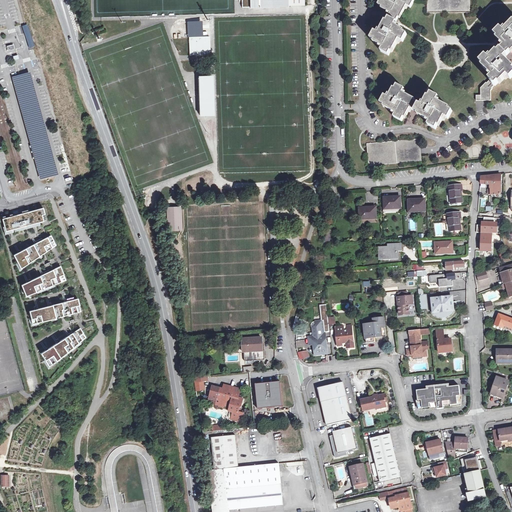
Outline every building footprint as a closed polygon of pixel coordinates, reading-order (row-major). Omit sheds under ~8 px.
[(381,0),(378,5),(385,8),(384,10),(391,14),(387,21),(386,21),(378,33),(375,31),(371,39),(375,41),(374,42),(383,48),(381,51),(389,56),(391,52),(393,53),(400,40),(403,42),(407,34),(400,30),(401,29),(395,26),(399,18),(400,19),(407,6),(411,8),(415,0),(414,0),(381,0)] [(435,13),(472,12),(471,0),(427,0),(427,13),(435,13)] [(485,68),(485,69),(492,76),(489,79),(496,86),(499,83),(500,84),(508,76),(511,79),(511,77),(511,65),(505,58),(511,52),(511,53),(511,52),(511,22),(504,31),(501,28),(495,34),(501,39),(499,41),(504,46),(498,52),(497,51),(489,59),(486,56),(480,62),(485,68)] [(207,37),(190,38),(191,55),(208,55),(207,37)] [(212,115),(212,97),(210,97),(210,95),(212,95),(211,77),(198,77),(200,115),(212,115)] [(477,96),(477,101),(491,100),(491,90),(494,88),(487,82),(481,88),(481,95),(477,96)] [(395,89),(394,88),(390,95),(387,93),(381,103),(385,106),(384,107),(397,114),(395,117),(402,122),(406,114),(408,115),(411,109),(418,113),(422,115),(422,116),(431,121),(428,125),(436,129),(438,125),(440,126),(445,117),(448,119),(453,111),(449,109),(450,108),(437,101),(439,97),(431,93),(429,96),(428,96),(423,105),(415,101),(416,100),(403,93),(405,89),(397,85),(395,89)] [(422,161),(420,139),(367,144),(369,166),(422,161)] [(481,177),(481,184),(490,185),(490,188),(491,188),(491,190),(489,190),(489,194),(491,194),(491,189),(501,189),(501,174),(481,177)] [(452,204),(463,202),(462,196),(462,197),(461,191),(463,190),(462,185),(450,187),(452,204)] [(385,209),(393,208),(393,209),(402,209),(401,197),(384,198),(385,209)] [(410,211),(418,210),(418,211),(426,211),(425,199),(409,200),(410,211)] [(360,219),(368,218),(368,219),(377,219),(376,207),(360,208),(360,219)] [(42,208),(1,218),(5,232),(46,220),(42,208)] [(179,208),(168,208),(168,230),(180,230),(179,208)] [(451,231),(461,230),(460,224),(459,219),(461,218),(461,213),(448,214),(451,231)] [(482,250),(483,251),(483,256),(494,256),(494,243),(492,242),(492,237),(490,237),(491,233),(482,233),(482,250)] [(50,235),(13,255),(20,269),(56,245),(50,235)] [(436,253),(454,252),(453,242),(436,243),(436,253)] [(381,258),(398,257),(398,249),(402,249),(402,243),(389,244),(389,247),(380,247),(381,258)] [(447,270),(457,269),(457,267),(465,267),(464,261),(447,263),(447,270)] [(511,265),(500,268),(505,284),(506,284),(510,297),(511,296),(511,265)] [(60,266),(21,285),(26,298),(66,281),(60,266)] [(487,271),(477,274),(479,281),(489,278),(487,271)] [(455,274),(430,276),(431,283),(437,282),(437,281),(456,280),(455,274)] [(429,308),(428,294),(419,294),(421,309),(429,308)] [(407,296),(399,297),(400,305),(398,305),(399,314),(409,313),(408,304),(413,304),(412,295),(407,296)] [(452,296),(432,298),(433,312),(434,313),(436,314),(437,315),(438,315),(439,316),(441,316),(442,316),(443,316),(444,316),(445,316),(447,316),(448,315),(449,314),(450,313),(451,312),(452,311),(453,310),(452,296)] [(77,299),(29,311),(32,324),(80,311),(77,299)] [(492,302),(485,303),(486,311),(494,309),(492,302)] [(309,337),(310,343),(312,343),(315,343),(316,351),(316,354),(327,353),(326,341),(324,341),(324,339),(323,334),(325,332),(330,332),(327,304),(320,305),(322,321),(316,321),(317,327),(313,327),(314,336),(309,337)] [(495,325),(511,331),(511,318),(499,314),(495,325)] [(375,337),(376,336),(386,335),(384,317),(373,318),(374,323),(364,324),(366,342),(375,341),(375,337)] [(342,343),(346,342),(348,342),(349,348),(354,347),(352,325),(336,327),(338,345),(342,345),(342,343)] [(80,329),(40,353),(49,367),(86,337),(80,329)] [(439,353),(453,351),(451,339),(444,339),(443,329),(437,330),(439,353)] [(422,354),(423,356),(427,356),(426,349),(422,349),(420,334),(410,335),(411,349),(407,349),(408,355),(412,355),(422,354)] [(265,360),(264,351),(262,351),(262,338),(244,339),(244,347),(242,347),(243,352),(244,352),(244,361),(265,360)] [(307,349),(298,352),(300,360),(310,357),(307,349)] [(498,362),(511,362),(511,350),(498,351),(498,362)] [(207,376),(194,377),(197,391),(204,390),(203,382),(207,380),(207,376)] [(491,394),(503,398),(510,381),(497,377),(491,394)] [(256,384),(258,409),(282,406),(280,382),(256,384)] [(319,389),(327,426),(352,420),(343,383),(319,389)] [(444,406),(459,404),(458,397),(461,396),(460,386),(449,387),(448,385),(429,388),(429,389),(417,391),(418,401),(422,401),(423,409),(438,407),(438,409),(444,409),(444,406)] [(230,407),(229,410),(233,411),(232,413),(231,418),(242,421),(244,412),(239,411),(240,407),(242,408),(244,399),(239,398),(241,390),(224,386),(223,390),(212,387),(210,398),(208,402),(208,403),(215,405),(215,406),(224,408),(224,406),(230,407)] [(361,400),(364,411),(369,409),(369,411),(370,415),(389,410),(385,394),(361,400)] [(338,435),(334,436),(330,437),(335,458),(347,455),(346,451),(357,449),(352,427),(337,431),(338,435)] [(511,427),(499,430),(494,431),(496,444),(501,443),(502,445),(511,443),(511,427)] [(215,470),(225,469),(240,468),(236,435),(211,438),(215,470)] [(400,477),(390,435),(370,439),(380,481),(400,477)] [(468,439),(456,437),(456,443),(446,442),(449,457),(454,458),(455,451),(466,453),(468,439)] [(427,443),(430,455),(431,460),(445,456),(441,439),(427,443)] [(446,461),(439,463),(440,467),(433,468),(434,472),(436,471),(438,477),(447,475),(445,469),(448,468),(446,461)] [(240,468),(225,469),(229,509),(283,505),(279,464),(240,468)] [(368,486),(363,464),(351,467),(356,488),(368,486)] [(466,474),(468,487),(469,490),(467,490),(470,501),(486,498),(480,470),(466,474)] [(224,479),(223,471),(215,471),(216,480),(224,479)] [(0,474),(0,486),(9,486),(9,474),(0,474)] [(406,488),(395,490),(396,497),(389,499),(391,509),(399,507),(400,511),(412,511),(408,494),(407,494),(406,488)] [(396,497),(395,490),(388,492),(389,499),(396,497)]
